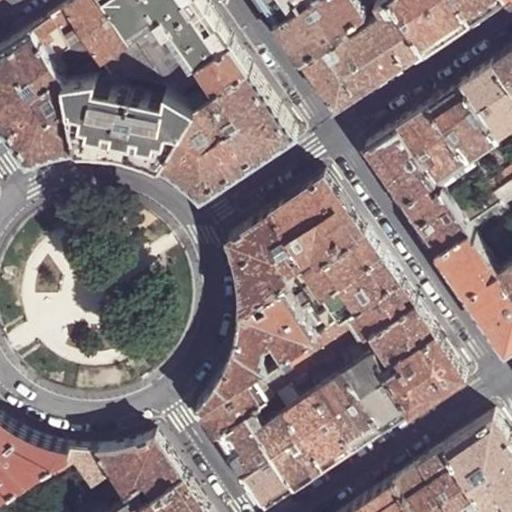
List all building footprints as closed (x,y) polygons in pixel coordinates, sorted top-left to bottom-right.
[(45,14),(35,21),(68,72),(100,67),(112,66),(103,52),(102,50),(68,0),(45,14)] [(133,33),(110,0),(67,0),(68,0),(102,50),(103,52),(133,33)] [(110,0),(133,33),(134,33),(167,80),(201,57),(235,35),(211,0),(110,0)] [(298,0),(268,0),(278,13),(298,0)] [(304,50),(350,22),(347,17),(369,1),(368,0),(298,0),(278,13),(292,32),(304,50)] [(400,0),(380,0),(384,4),(353,26),(382,71),(404,57),(427,41),(400,0)] [(474,10),(467,0),(400,0),(427,41),(457,22),(474,10)] [(489,0),(467,0),(474,10),(489,0)] [(35,21),(0,44),(0,108),(0,109),(32,154),(50,148),(58,145),(82,141),(68,72),(35,21)] [(361,85),(382,71),(353,26),(350,22),(304,50),(318,69),(339,100),(361,85)] [(200,84),(205,92),(253,60),(235,35),(201,57),(213,75),(200,84)] [(511,44),(495,56),(511,80),(511,44)] [(464,76),(502,130),(511,123),(511,80),(495,56),(478,67),(464,76)] [(201,57),(167,80),(170,82),(181,89),(197,79),(200,84),(213,75),(201,57)] [(196,98),(197,99),(164,158),(169,160),(188,173),(205,189),(233,170),(300,126),(268,81),(253,60),(205,92),(196,98)] [(167,90),(138,84),(131,82),(99,74),(100,67),(68,72),(82,141),(92,140),(117,142),(141,148),(164,158),(197,99),(196,98),(181,89),(170,82),(167,90)] [(444,89),(433,97),(471,151),(502,130),(464,76),(444,89)] [(205,92),(200,84),(197,79),(181,89),(196,98),(205,92)] [(438,171),(439,172),(471,151),(433,97),(413,110),(401,118),(438,171)] [(390,172),(405,193),(438,171),(401,118),(368,140),(390,172)] [(495,185),(497,188),(511,178),(511,164),(490,179),(495,185)] [(308,179),(275,201),(309,249),(317,244),(323,253),(369,223),(354,202),(328,166),(308,179)] [(438,171),(405,193),(423,218),(440,242),(473,220),(471,218),(463,206),(439,172),(438,171)] [(503,197),(505,200),(511,195),(511,178),(497,188),(503,197)] [(463,206),(471,218),(503,197),(497,188),(495,185),(463,206)] [(511,209),(505,200),(503,197),(471,218),(473,220),(511,275),(511,209)] [(252,217),(232,230),(234,233),(241,256),(245,280),(244,304),(284,278),(295,270),(297,269),(291,261),(309,249),(275,201),(252,217)] [(509,340),(511,338),(511,275),(473,220),(440,242),(476,293),(509,340)] [(383,243),(369,223),(323,253),(315,257),(310,261),(334,297),(344,311),(352,305),(403,272),(383,243)] [(334,297),(310,261),(297,269),(295,270),(314,297),(315,297),(321,305),(334,297)] [(352,305),(368,329),(373,325),(419,295),(408,279),(403,272),(352,305)] [(243,315),(237,340),(242,343),(243,346),(302,305),(284,278),(244,304),(243,315)] [(426,305),(419,295),(373,325),(386,344),(388,343),(395,354),(440,324),(426,305)] [(237,340),(227,361),(241,378),(254,370),(303,337),(330,319),(321,305),(315,297),(314,297),(302,305),(243,346),(242,343),(237,340)] [(344,311),(334,297),(321,305),(330,319),(344,311)] [(330,319),(303,337),(319,361),(339,348),(351,340),(366,330),(368,329),(352,305),(344,311),(330,319)] [(451,340),(440,324),(395,354),(395,355),(388,360),(416,402),(470,366),(451,340)] [(355,345),(342,354),(348,362),(375,344),(366,330),(351,340),(355,345)] [(303,337),(254,370),(270,394),(279,388),(308,368),(319,361),(303,337)] [(339,348),(342,354),(355,345),(351,340),(339,348)] [(348,362),(387,421),(405,408),(416,402),(388,360),(380,348),(378,344),(375,345),(375,344),(348,362)] [(342,354),(339,348),(319,361),(308,368),(318,382),(348,362),(342,354)] [(241,378),(227,361),(217,379),(201,397),(204,402),(241,378)] [(318,382),(357,440),(374,429),(387,421),(348,362),(318,382)] [(318,382),(308,368),(279,388),(289,401),(318,382)] [(258,402),(270,394),(254,370),(241,378),(204,402),(215,417),(221,426),(251,406),(258,402)] [(318,382),(289,401),(328,459),(342,450),(357,440),(318,382)] [(258,402),(268,416),(289,401),(279,388),(270,394),(258,402)] [(318,466),(328,459),(289,401),(268,416),(261,420),(277,444),(300,478),(318,466)] [(251,406),(221,426),(236,448),(247,465),(248,464),(277,444),(261,420),(251,406)] [(511,425),(498,406),(448,439),(499,511),(507,511),(511,509),(511,425)] [(1,410),(0,408),(0,441),(25,425),(20,422),(1,410)] [(46,434),(25,425),(0,441),(0,479),(6,488),(29,472),(40,465),(73,446),(74,440),(68,439),(46,434)] [(130,436),(101,441),(117,464),(130,484),(147,473),(156,487),(187,467),(158,428),(130,436)] [(499,511),(448,439),(434,448),(423,455),(462,511),(499,511)] [(87,441),(74,440),(73,446),(80,457),(95,478),(106,471),(117,464),(101,441),(87,441)] [(300,478),(277,444),(248,464),(271,497),(288,485),(300,478)] [(73,446),(40,465),(48,475),(80,457),(73,446)] [(398,472),(426,511),(462,511),(423,455),(409,464),(398,472)] [(95,478),(112,504),(117,511),(159,511),(147,493),(148,493),(156,487),(147,473),(130,484),(117,464),(106,471),(95,478)] [(40,465),(29,472),(46,498),(49,497),(56,492),(48,475),(40,465)] [(219,511),(187,467),(156,487),(148,493),(147,493),(159,511),(219,511)] [(352,511),(426,511),(398,472),(371,490),(348,505),(352,511)] [(60,511),(70,511),(56,492),(49,497),(60,511)]
